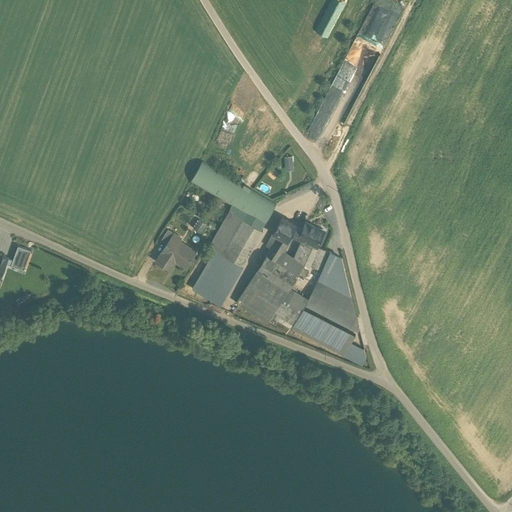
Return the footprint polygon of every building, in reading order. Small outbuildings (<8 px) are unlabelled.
[(293,155),(284,156),(286,170),(294,170),(293,155)] [(243,219),(261,230),(274,207),(201,165),(188,188),(228,211),(243,219)] [(233,237),(243,219),(228,211),(208,245),(214,249),(223,254),(233,237)] [(192,216),(189,223),(195,226),(198,219),(192,216)] [(297,225),(281,217),(272,233),(273,233),(288,242),(291,235),(297,225)] [(207,224),(200,219),(194,229),(201,233),(207,224)] [(261,230),(243,219),(233,237),(253,248),(263,231),(261,230)] [(318,228),(306,222),(303,228),(298,238),(301,240),(310,244),(318,248),(318,247),(317,247),(323,234),(317,231),(318,228)] [(303,228),(297,225),(291,235),(298,238),(303,228)] [(169,229),(161,240),(167,244),(172,237),(175,233),(169,229)] [(288,242),(273,233),(266,245),(271,248),(266,255),(275,261),(282,250),(288,242)] [(172,237),(167,244),(162,252),(163,252),(157,261),(167,268),(173,258),(187,267),(193,258),(193,257),(196,251),(180,240),(179,242),(172,237)] [(253,248),(233,237),(223,254),(243,266),(253,248)] [(301,240),(294,257),(301,262),(302,259),(304,258),(310,244),(301,240)] [(294,257),(282,250),(275,261),(298,275),(304,279),(318,248),(310,244),(304,258),(302,259),(301,262),(294,257)] [(318,248),(304,279),(298,275),(291,286),(309,298),(310,298),(318,279),(329,252),(318,247),(318,248)] [(219,306),(243,266),(223,254),(214,249),(191,289),(219,306)] [(298,275),(275,261),(266,255),(256,270),(288,290),(291,286),(298,275)] [(351,296),(318,279),(310,298),(309,298),(306,303),(359,328),(351,296)] [(280,304),(248,283),(236,302),(268,322),(272,316),(280,304)] [(300,312),(282,300),(280,304),(272,316),(291,328),(300,312)] [(355,334),(303,308),(300,312),(291,328),(343,355),(355,334)]
